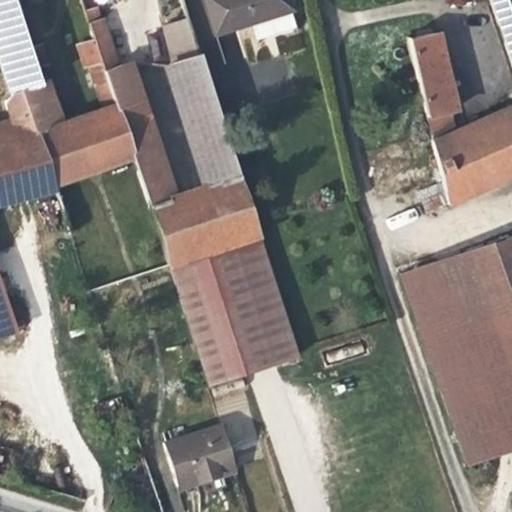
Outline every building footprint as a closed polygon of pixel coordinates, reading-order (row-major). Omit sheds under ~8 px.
[(0,0),(0,64),(10,94),(4,101),(8,118),(13,137),(0,140),(0,204),(55,189),(53,183),(36,132),(20,89),(38,81),(34,68),(28,48),(17,14),(12,0),(0,0)] [(12,0),(17,14),(22,12),(18,0),(25,0),(26,1),(34,0),(12,0)] [(180,17),(179,0),(161,0),(162,17),(180,17)] [(291,9),(288,0),(203,0),(214,33),(251,22),(256,39),(294,27),(289,11),(291,9)] [(511,0),(488,0),(511,69),(511,0)] [(116,66),(97,7),(83,11),(92,40),(102,70),(116,66)] [(199,53),(188,18),(160,26),(171,62),(199,53)] [(436,33),(406,38),(424,116),(447,111),(449,110),(454,107),(436,33)] [(102,70),(92,40),(76,46),(83,67),(88,66),(102,108),(113,105),(102,70)] [(39,45),(28,48),(34,68),(46,64),(39,45)] [(238,174),(199,53),(171,62),(160,66),(199,188),(238,174)] [(116,66),(102,70),(130,156),(147,207),(174,195),(129,61),(116,66)] [(61,123),(45,80),(38,81),(20,89),(36,132),(61,123)] [(511,104),(452,131),(430,141),(446,204),(511,175),(511,104)] [(130,156),(113,105),(102,108),(61,123),(36,132),(53,183),(130,156)] [(452,131),(447,111),(424,116),(430,141),(452,131)] [(0,140),(13,137),(8,118),(0,120),(0,140)] [(174,195),(147,207),(166,266),(168,265),(258,235),(238,174),(199,188),(174,195)] [(511,446),(511,233),(398,273),(465,463),(511,446)] [(297,355),(258,235),(168,265),(207,385),(297,355)] [(0,286),(0,336),(15,332),(0,286)] [(175,486),(233,468),(219,424),(185,435),(181,426),(167,431),(170,440),(161,443),(175,486)]
